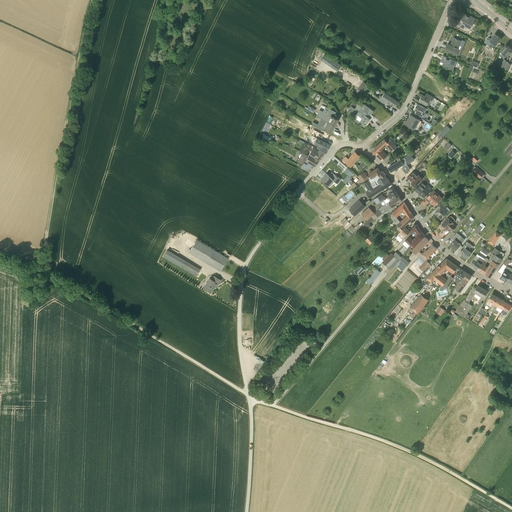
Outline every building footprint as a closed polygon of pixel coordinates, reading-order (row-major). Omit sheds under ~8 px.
[(470,18),(470,17),(463,14),(461,18),(460,17),(456,24),(463,28),(465,25),(470,28),(475,19),(473,18),(472,19),(470,18)] [(497,36),(495,34),(490,40),(488,38),(484,43),(487,45),(487,44),(489,46),(489,47),(490,48),(491,48),(493,47),(493,46),(494,45),(495,46),(501,39),(500,38),(501,38),(498,35),(497,36)] [(462,46),(460,45),(461,41),(453,38),(450,45),(448,44),(447,46),(446,45),(446,46),(447,46),(445,49),(444,49),(445,50),(459,56),(461,51),(463,47),(462,46)] [(504,58),(511,49),(506,44),(499,53),(504,58)] [(337,70),(341,64),(325,53),(321,59),(337,70)] [(449,60),(446,59),(447,57),(443,55),(439,64),(453,70),(457,61),(450,58),(449,60)] [(504,68),(507,62),(504,60),(499,66),(505,70),(505,69),(504,68)] [(367,95),(372,88),(363,81),(357,88),(362,92),(367,95)] [(399,102),(385,93),(380,100),(386,104),(387,102),(395,107),(399,102)] [(433,97),(427,94),(426,97),(422,95),(419,101),(427,105),(429,102),(430,103),(433,97)] [(422,117),(425,112),(423,111),(425,108),(417,103),(414,109),(417,111),(416,114),(422,117)] [(367,107),(364,105),(361,108),(364,110),(361,113),(359,111),(356,114),(362,119),(359,122),(363,124),(365,121),(367,123),(370,119),(366,116),(368,114),(370,115),(373,111),(367,107)] [(332,116),(333,112),(332,112),(333,111),(329,109),(325,116),(323,114),(323,113),(317,110),(314,115),(316,116),(335,125),(338,119),(332,116)] [(414,129),(420,120),(411,115),(407,121),(406,120),(405,120),(404,123),(404,124),(405,124),(414,129)] [(332,132),(335,125),(316,116),(315,119),(320,122),(321,123),(322,122),(324,123),(326,124),(324,128),(332,132)] [(440,133),(444,136),(451,128),(447,124),(440,133)] [(397,143),(391,136),(386,140),(385,138),(372,150),(376,154),(386,144),(392,151),(397,147),(395,145),(397,143)] [(319,150),(325,153),(327,150),(330,145),(317,138),(317,139),(314,144),(318,145),(316,148),(319,150)] [(325,153),(319,150),(318,151),(313,148),(308,155),(319,161),(325,153)] [(350,166),(359,155),(356,152),(349,160),(346,157),(342,160),(350,166)] [(319,161),(308,155),(303,153),(299,158),(298,157),(296,161),(302,164),(304,161),(305,161),(314,166),(319,161)] [(403,168),(409,164),(409,163),(415,159),(411,154),(401,160),(389,167),(391,171),(402,165),(403,168)] [(479,177),(483,173),(476,167),(472,171),(479,177)] [(381,178),(386,175),(382,171),(380,172),(378,168),(371,172),(369,173),(372,178),(378,173),(381,178)] [(405,168),(397,177),(402,181),(410,172),(405,168)] [(418,176),(413,171),(407,177),(412,182),(411,183),(415,186),(423,178),(419,175),(418,176)] [(362,181),(367,176),(363,172),(357,177),(362,181)] [(332,179),(326,173),(321,179),(325,183),(327,185),(328,185),(330,187),(332,184),(330,183),(333,179),(337,183),(340,180),(335,175),(332,179)] [(387,179),(385,175),(386,175),(381,178),(378,173),(372,178),(364,183),(372,196),(383,189),(383,190),(392,184),(388,179),(387,179)] [(424,198),(432,189),(423,181),(417,188),(419,190),(418,192),(424,198)] [(382,206),(399,195),(395,190),(388,194),(389,196),(384,200),(381,194),(376,197),(374,199),(377,203),(380,201),(383,205),(382,206)] [(435,206),(442,198),(437,193),(433,190),(425,199),(429,203),(430,202),(435,206)] [(375,213),(371,217),(374,220),(382,213),(381,212),(384,209),(385,210),(386,211),(392,207),(395,205),(395,206),(402,201),(399,195),(382,206),(378,210),(375,213)] [(355,216),(365,207),(359,201),(350,210),(355,216)] [(396,216),(403,210),(407,206),(404,202),(393,213),(389,216),(397,225),(401,222),(396,216)] [(441,219),(447,213),(444,210),(447,207),(442,202),(436,208),(438,210),(435,213),(438,217),(439,218),(440,218),(441,219)] [(371,217),(375,213),(368,206),(361,213),(364,217),(367,221),(371,217)] [(411,212),(401,222),(397,225),(396,227),(400,231),(397,234),(402,239),(410,231),(405,227),(405,226),(414,217),(411,212)] [(455,219),(452,216),(450,216),(448,218),(448,217),(441,224),(447,230),(448,228),(451,231),(456,227),(453,224),(454,223),(453,223),(455,221),(455,219)] [(477,234),(482,228),(479,225),(474,232),(477,234)] [(415,245),(424,236),(425,235),(421,232),(413,240),(409,237),(406,240),(413,248),(416,245),(415,245)] [(369,244),(376,238),(372,233),(365,240),(369,244)] [(456,250),(461,244),(458,242),(462,237),(457,233),(452,238),(454,240),(450,245),(456,250)] [(419,257),(422,253),(419,251),(429,241),(425,237),(412,250),(419,257)] [(220,271),(228,259),(197,240),(189,252),(220,271)] [(467,259),(471,253),(468,250),(472,245),(467,241),(462,248),(465,250),(461,254),(467,259)] [(422,253),(419,257),(424,262),(419,267),(423,271),(430,264),(426,260),(437,249),(433,245),(432,245),(426,251),(425,250),(422,253)] [(487,255),(490,251),(483,247),(481,250),(487,255)] [(196,276),(200,268),(167,248),(163,257),(196,276)] [(402,257),(396,251),(393,254),(391,253),(390,254),(388,256),(382,262),(381,265),(383,267),(385,265),(388,268),(386,271),(388,273),(402,257)] [(481,264),(478,270),(490,277),(501,259),(492,253),(490,256),(494,259),(488,268),(484,265),(486,262),(484,261),(481,264)] [(484,261),(484,260),(479,257),(479,258),(476,256),(473,259),(476,261),(473,267),(478,270),(481,264),(484,261)] [(405,267),(409,263),(403,257),(399,262),(405,267)] [(427,278),(431,281),(434,279),(442,286),(450,276),(458,267),(447,259),(432,272),(427,278)] [(364,269),(361,266),(356,271),(359,274),(364,269)] [(511,273),(511,271),(511,268),(510,268),(509,269),(505,267),(503,270),(504,270),(499,277),(506,281),(510,273),(511,273)] [(371,284),(381,271),(377,268),(367,281),(371,284)] [(457,286),(466,272),(460,268),(458,273),(457,272),(454,276),(455,276),(457,286)] [(466,272),(457,286),(455,288),(460,292),(472,276),(466,272)] [(221,280),(214,276),(212,280),(209,278),(203,288),(211,293),(217,283),(218,284),(221,280)] [(442,286),(440,289),(442,291),(445,287),(447,289),(449,286),(454,278),(450,276),(442,286)] [(477,298),(479,295),(483,288),(478,285),(471,296),(469,294),(465,300),(464,299),(455,312),(465,317),(472,305),(469,303),(473,296),(477,298)] [(483,288),(479,295),(481,296),(479,301),(480,302),(481,301),(482,301),(488,291),(483,288)] [(493,303),(497,296),(492,293),(486,304),(491,307),(493,303)] [(418,314),(420,312),(428,300),(421,294),(410,308),(418,314)] [(498,306),(502,299),(497,296),(493,303),(495,305),(492,311),(494,313),(496,310),(498,306)] [(502,299),(498,306),(500,308),(503,309),(507,302),(502,299)] [(507,302),(503,309),(506,311),(504,314),(506,316),(511,305),(507,302)] [(440,315),(444,310),(440,307),(436,312),(440,315)] [(479,324),(482,326),(487,319),(486,319),(486,318),(487,318),(488,317),(487,316),(485,315),(479,324)]
